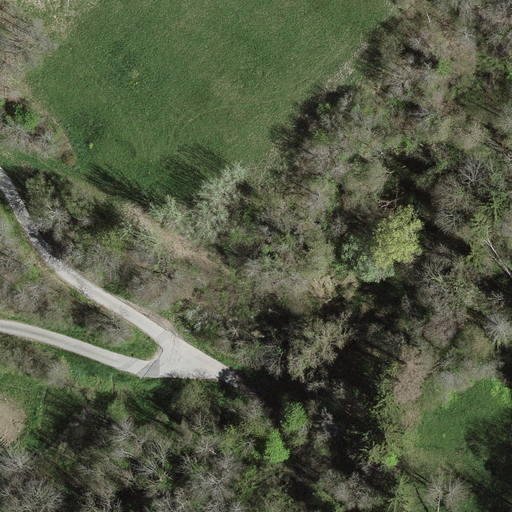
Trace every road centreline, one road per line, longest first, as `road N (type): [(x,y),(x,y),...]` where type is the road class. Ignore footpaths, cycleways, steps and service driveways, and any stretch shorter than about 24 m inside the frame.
road 1 (unclassified): [(0,176),(54,263),(166,338),(172,357)]
road 2 (unclassified): [(172,357),(258,389),(279,406),(305,511)]
road 3 (unclassified): [(172,357),(165,368),(148,370),(0,325)]
